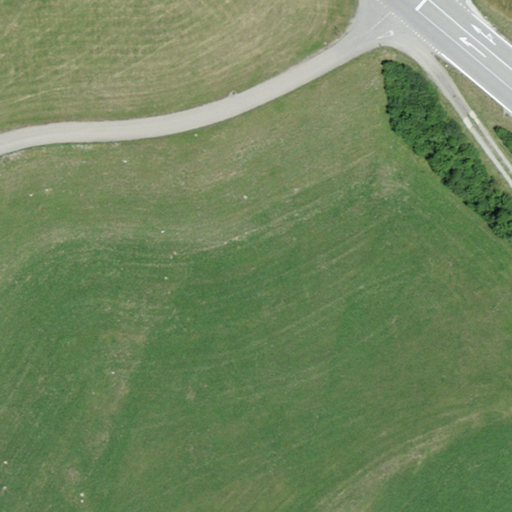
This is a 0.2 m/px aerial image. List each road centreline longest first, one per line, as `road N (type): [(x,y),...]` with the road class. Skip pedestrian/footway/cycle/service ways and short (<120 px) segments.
road 1 (unclassified): [(398,0),(347,47),(226,107),(164,125),(34,134),(0,145)]
road 2 (track): [(379,18),(428,63),(511,177)]
road 3 (secondary): [(511,79),(411,0)]
